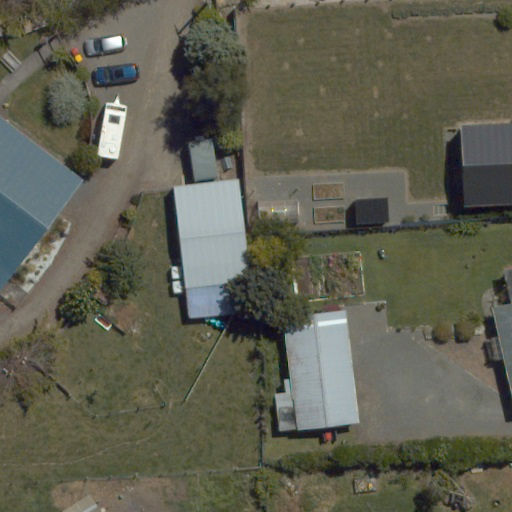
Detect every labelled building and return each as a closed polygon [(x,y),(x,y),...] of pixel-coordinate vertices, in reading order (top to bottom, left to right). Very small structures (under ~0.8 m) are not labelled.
[(0,120),(0,305),(89,188),(0,120)] [(419,166),(318,178),(321,208),(423,196),(419,166)] [(245,178),(171,187),(184,299),(259,290),(245,178)] [(511,303),(482,312),(511,419),(511,303)] [(286,383),(268,386),(276,439),(359,427),(341,304),(276,313),(286,383)]
